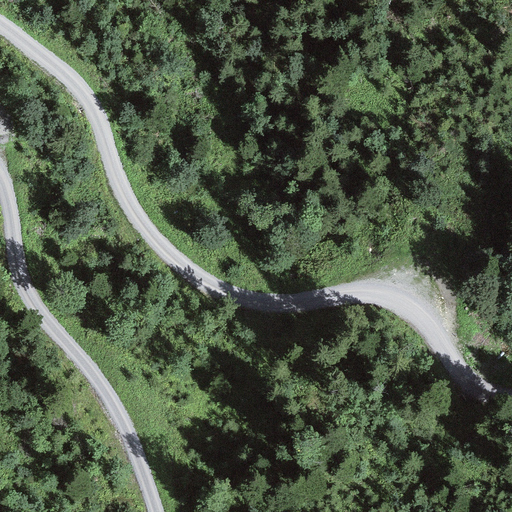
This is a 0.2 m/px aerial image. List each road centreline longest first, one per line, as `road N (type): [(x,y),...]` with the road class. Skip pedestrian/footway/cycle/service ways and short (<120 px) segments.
road 1 (track): [(511,396),(468,378),(396,295),(378,290),(265,304),(189,272),(135,214),(78,87),(0,23)]
road 2 (track): [(0,175),(29,295),(113,402),(156,511)]
